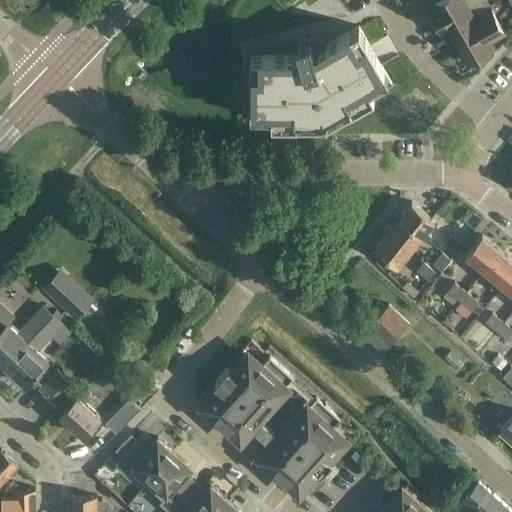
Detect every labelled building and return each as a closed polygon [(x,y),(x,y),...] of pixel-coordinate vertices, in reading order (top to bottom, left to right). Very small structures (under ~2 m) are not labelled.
[(411,0),(406,3),(413,14),(428,6),(427,5),(434,2),(433,0),(411,0)] [(447,31),(490,7),(485,0),(436,0),(434,2),(427,5),(428,6),(443,33),(447,31)] [(490,7),(447,31),(465,62),(493,46),(490,41),(505,33),(490,7)] [(392,84),(359,26),(326,45),(321,36),(298,42),(301,54),(297,55),(250,55),(249,122),(325,122),(325,123),(326,122),(392,84)] [(399,217),(422,235),(434,220),(411,202),(399,217)] [(409,251),(422,235),(399,217),(387,232),(409,251)] [(397,266),(409,251),(387,232),(374,248),(387,258),(396,265),(397,266)] [(455,252),(462,244),(451,235),(444,243),(455,252)] [(484,270),(499,251),(481,235),(465,254),(484,270)] [(331,265),(340,254),(330,246),(321,257),(331,265)] [(503,285),(511,274),(511,261),(499,251),(484,270),(503,285)] [(441,271),(441,270),(451,259),(442,252),(432,264),(441,271)] [(387,258),(383,264),(391,270),(396,265),(387,258)] [(428,280),(435,271),(423,262),(416,270),(428,280)] [(511,292),(511,274),(503,285),(511,292)] [(70,276),(52,295),(76,317),(94,297),(70,276)] [(454,281),(447,291),(457,299),(464,290),(454,281)] [(464,290),(457,299),(471,310),(478,301),(464,290)] [(447,291),(442,296),(453,304),(457,299),(447,291)] [(0,297),(0,361),(4,366),(52,314),(43,305),(20,331),(8,320),(16,311),(0,297)] [(382,352),(394,338),(408,322),(388,304),(360,334),(382,352)] [(496,331),(504,322),(492,312),(484,322),(496,331)] [(52,314),(4,366),(25,385),(49,358),(37,348),(61,323),(52,314)] [(511,328),(504,322),(496,331),(508,341),(511,336),(511,328)] [(260,365),(248,354),(232,372),(227,367),(215,381),(220,386),(204,403),(240,436),(293,376),(269,355),(260,365)] [(498,354),(491,361),(500,369),(507,362),(498,354)] [(98,390),(111,377),(102,367),(89,380),(98,390)] [(58,405),(75,387),(57,371),(40,389),(58,405)] [(82,435),(100,416),(85,402),(92,395),(84,387),(77,394),(59,414),(82,435)] [(320,475),(332,461),(327,457),(343,439),(331,428),(340,418),(316,397),(263,456),(299,488),(315,471),(320,475)] [(131,400),(113,417),(122,426),(139,408),(131,400)] [(511,414),(501,427),(497,431),(511,444),(511,414)] [(267,441),(274,433),(262,422),(255,430),(267,441)] [(142,433),(115,463),(125,472),(129,469),(145,484),(174,452),(157,437),(153,442),(142,433)] [(0,482),(17,464),(0,449),(0,482)] [(174,452),(145,484),(162,499),(159,502),(169,511),(196,481),(186,472),(191,467),(174,452)] [(478,511),(511,511),(511,510),(511,509),(479,480),(462,496),(478,511)] [(196,481),(169,511),(215,511),(227,499),(210,484),(206,489),(196,481)] [(386,502),(386,503),(396,511),(431,511),(428,509),(401,485),(386,502)] [(2,511),(36,511),(35,488),(12,488),(12,493),(2,493),(2,506),(2,509),(2,511)] [(72,511),(112,511),(112,507),(102,498),(95,498),(95,496),(72,496),(72,511)] [(215,511),(241,511),(227,499),(215,511)] [(379,510),(377,511),(396,511),(386,503),(379,510)]
